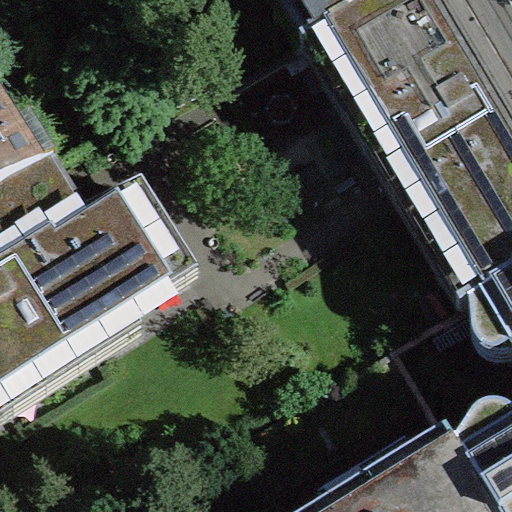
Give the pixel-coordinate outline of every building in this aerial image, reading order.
[(387,0),(299,0),(323,39),(387,0)] [(511,285),(511,129),(434,0),(387,0),(323,39),(302,51),(461,316),(511,285)] [(0,196),(39,173),(0,112),(0,196)] [(134,196),(76,224),(42,172),(39,173),(0,196),(0,404),(9,417),(95,362),(83,343),(186,277),(134,196)] [(511,511),(511,285),(461,316),(511,401),(511,406),(447,447),(486,511),(511,511)] [(239,453),(268,501),(423,406),(394,357),(239,453)] [(486,511),(447,447),(444,442),(329,511),(486,511)]
